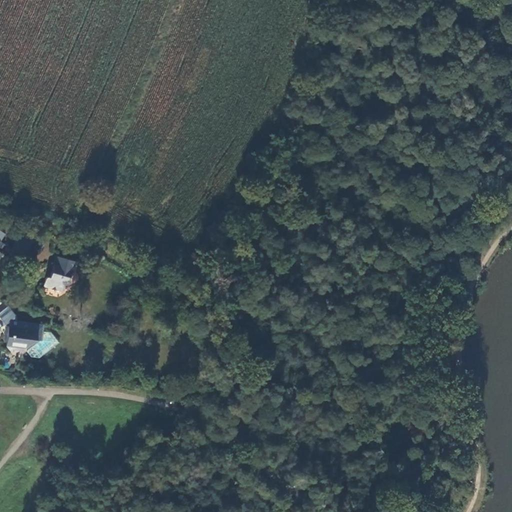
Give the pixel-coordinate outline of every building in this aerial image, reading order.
[(32,245),(39,236),(34,232),(33,233),(27,230),(21,237),(32,245)] [(25,254),(32,245),(21,237),(14,246),(25,254)] [(56,257),(55,260),(57,261),(56,264),(54,265),(50,278),(49,278),(46,280),(44,287),(62,291),(65,283),(68,284),(68,280),(71,278),(72,273),(71,271),(71,269),(74,270),(76,262),(56,257)] [(0,312),(0,313),(6,323),(11,320),(18,320),(18,316),(10,306),(0,312)] [(11,320),(6,323),(9,327),(20,328),(20,326),(25,326),(25,322),(18,320),(11,320)] [(20,328),(9,327),(6,327),(5,338),(7,341),(6,346),(12,347),(15,350),(23,351),(36,339),(42,340),(44,324),(25,322),(25,326),(20,326),(20,328)]
